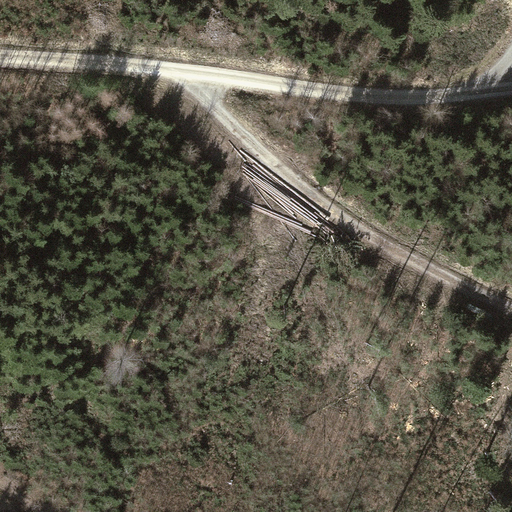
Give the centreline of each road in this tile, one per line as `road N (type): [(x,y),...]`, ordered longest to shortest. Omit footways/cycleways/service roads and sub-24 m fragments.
road 1 (track): [(511,307),(445,279),(307,192),(185,72)]
road 2 (track): [(0,56),(366,97)]
road 3 (track): [(511,92),(366,97)]
